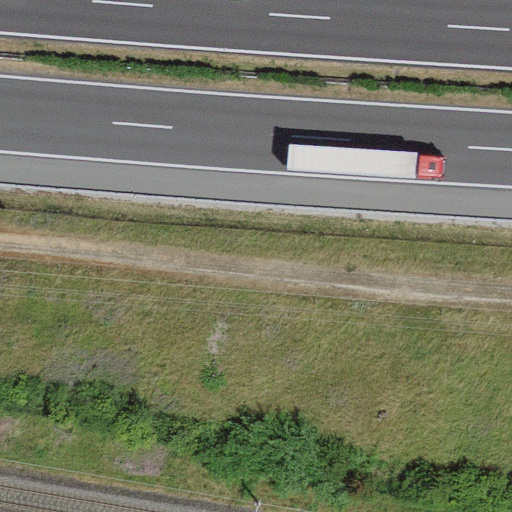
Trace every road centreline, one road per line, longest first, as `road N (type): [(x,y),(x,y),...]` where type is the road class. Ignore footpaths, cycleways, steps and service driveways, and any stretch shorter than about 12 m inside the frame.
road 1 (track): [(0,244),(511,289)]
road 2 (motorway): [(0,114),(511,151)]
road 3 (motorway): [(511,28),(89,0)]
